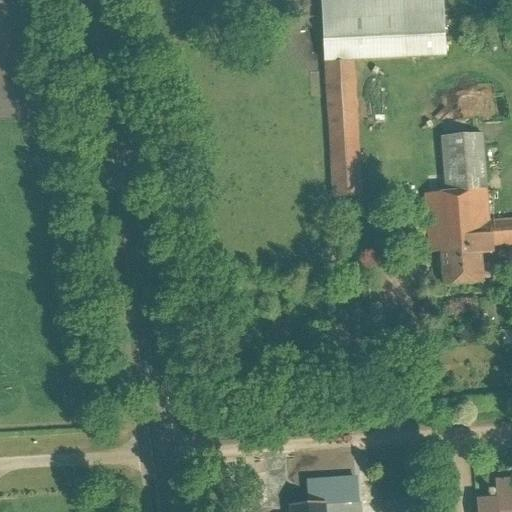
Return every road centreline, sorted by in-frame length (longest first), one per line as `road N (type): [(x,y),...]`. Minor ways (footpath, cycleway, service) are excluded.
road 1 (tertiary): [(103,0),(168,455)]
road 2 (track): [(168,455),(511,422)]
road 3 (residential): [(168,455),(0,462)]
